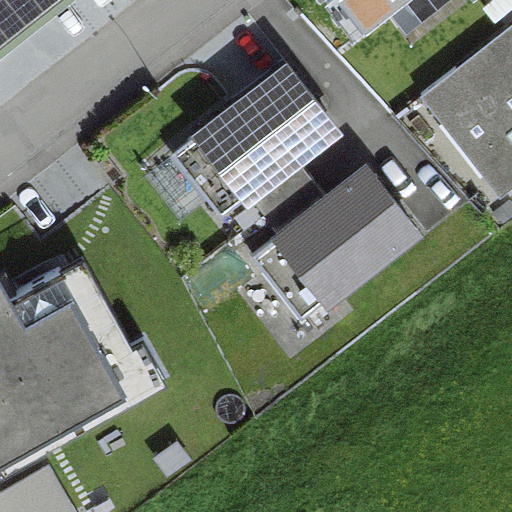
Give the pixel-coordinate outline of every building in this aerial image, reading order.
[(70,0),(0,0),(0,55),(71,1),(70,0)] [(344,0),(344,1),(367,31),(406,0),(344,0)] [(511,31),(426,97),(495,188),(511,174),(511,31)] [(227,209),(336,125),(291,67),(182,150),(227,209)] [(287,230),(331,296),(414,240),(370,174),(287,230)] [(0,390),(2,390),(0,385),(0,347),(30,331),(47,362),(90,338),(51,268),(0,296),(0,390)] [(102,358),(90,338),(47,362),(30,331),(0,347),(0,385),(2,390),(0,390),(0,451),(27,436),(33,447),(48,439),(41,428),(113,389),(119,399),(123,397),(121,394),(157,375),(137,339),(102,358)] [(97,504),(114,494),(98,468),(81,478),(97,504)]
